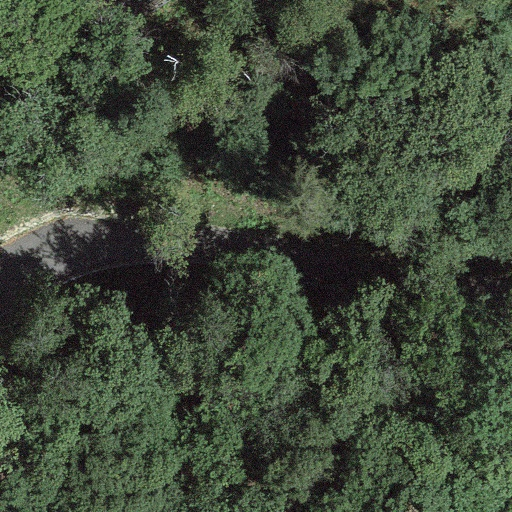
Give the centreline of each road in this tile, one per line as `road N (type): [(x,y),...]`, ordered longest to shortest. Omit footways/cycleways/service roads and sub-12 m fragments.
road 1 (unclassified): [(0,292),(74,257),(160,242),(511,298)]
road 2 (unclassified): [(112,0),(0,43)]
